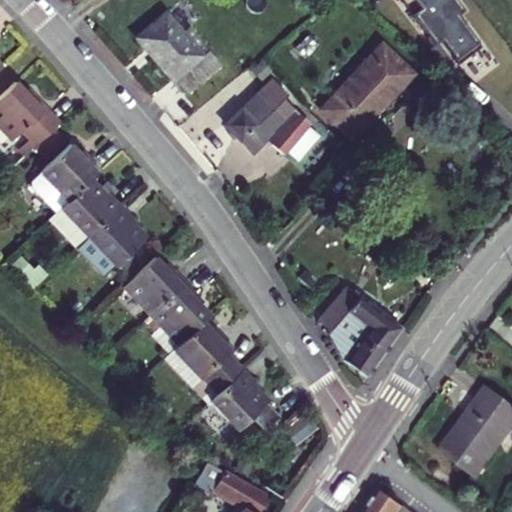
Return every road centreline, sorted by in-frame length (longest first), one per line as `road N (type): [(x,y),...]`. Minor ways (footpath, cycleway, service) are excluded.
road 1 (residential): [(24,0),(200,200),(363,446)]
road 2 (secondary): [(511,243),(363,446)]
